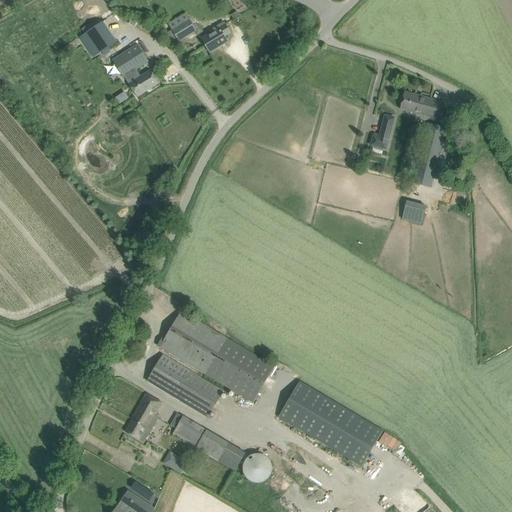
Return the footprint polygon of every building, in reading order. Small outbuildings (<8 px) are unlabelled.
[(171,29),(179,41),(197,31),(189,18),(171,29)] [(79,37),(94,58),(117,43),(103,21),(79,37)] [(202,39),(210,52),(228,41),(225,36),(231,32),(224,22),(216,27),(218,29),(202,39)] [(138,44),(113,60),(123,77),(124,77),(137,97),(159,83),(150,70),(140,77),(136,70),(149,61),(138,44)] [(405,92),(400,109),(441,120),(446,103),(405,92)] [(393,118),(385,117),(381,136),(375,135),(372,145),(386,148),(393,118)] [(414,183),(432,187),(446,128),(428,124),(414,183)] [(406,167),(415,169),(418,157),(409,155),(406,167)] [(455,194),(454,204),(466,206),(467,195),(455,194)] [(160,347),(169,352),(253,403),(275,367),(181,312),(160,347)] [(146,381),(207,418),(222,392),(161,355),(146,381)] [(300,381),(278,417),(362,467),(383,431),(300,381)] [(154,416),(162,403),(146,394),(132,419),(133,419),(126,432),(143,442),(157,418),(154,416)] [(172,436),(196,450),(207,430),(183,416),(183,417),(177,414),(170,426),(176,429),(172,436)] [(243,471),(243,473),(244,475),(245,476),(247,479),(248,480),(250,481),(252,482),(254,483),(256,483),(259,483),(261,483),(264,482),(265,481),(267,479),(269,478),(270,476),(271,474),(272,472),(272,470),(272,468),(272,466),(271,464),(270,462),(269,460),(267,458),(265,456),(262,455),(259,454),(256,454),(254,455),(251,455),(249,457),(247,459),(245,461),(244,463),(243,465),(243,468),(243,471)] [(166,465),(181,474),(188,463),(178,456),(174,463),(169,460),(166,465)] [(142,486),(137,492),(149,501),(154,494),(142,486)] [(122,511),(117,508),(114,511),(151,511),(154,509),(135,496),(124,511),(122,511)]
